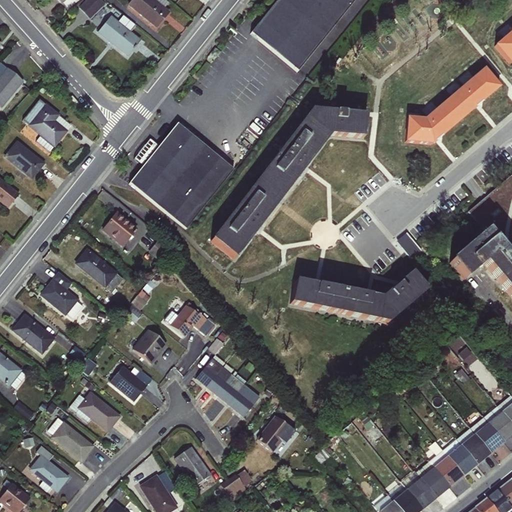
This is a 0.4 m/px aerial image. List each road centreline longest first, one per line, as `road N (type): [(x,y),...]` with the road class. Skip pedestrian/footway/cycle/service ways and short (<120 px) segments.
road 1 (residential): [(0,282),(123,127)]
road 2 (residential): [(1,0),(123,127)]
road 3 (residential): [(123,127),(228,0)]
road 4 (residential): [(184,404),(163,415),(71,511)]
road 5 (residential): [(511,125),(400,209)]
